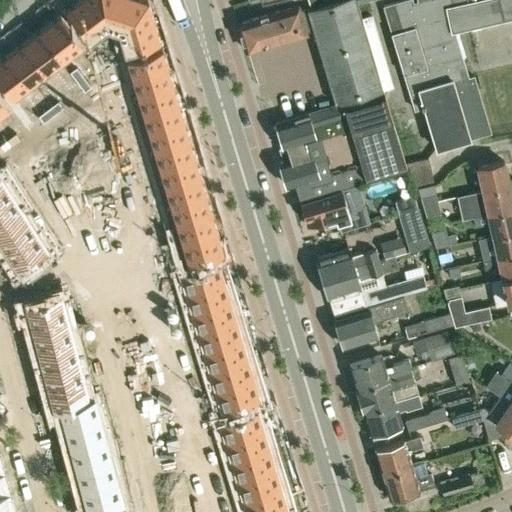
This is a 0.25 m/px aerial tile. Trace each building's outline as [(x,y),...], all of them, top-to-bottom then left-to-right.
[(88,0),(77,0),(66,9),(76,22),(75,22),(78,26),(79,25),(89,38),(106,25),(106,24),(88,0)] [(88,0),(106,24),(106,25),(112,27),(116,15),(120,0),(88,0)] [(120,0),(116,15),(112,27),(117,29),(118,28),(153,17),(147,0),(120,0)] [(356,0),(308,0),(310,6),(307,7),(306,5),(298,8),(297,4),(255,17),(238,22),(246,49),(257,46),(312,29),(335,103),(383,88),(379,74),(375,61),(362,17),(357,3),(356,0)] [(468,77),(454,29),(511,15),(511,0),(416,0),(417,1),(413,2),(412,0),(400,0),(383,5),(414,108),(424,105),(436,148),(490,131),(474,75),(468,77)] [(60,14),(42,27),(64,57),(82,43),(72,30),(73,29),(71,26),(70,26),(60,14)] [(117,29),(124,50),(139,45),(139,46),(144,45),(144,44),(159,39),(153,17),(118,28),(117,29)] [(42,27),(25,40),(47,70),(64,57),(42,27)] [(25,40),(7,53),(30,83),(47,70),(25,40)] [(142,54),(126,58),(132,78),(168,67),(162,48),(146,52),(146,51),(141,53),(142,54)] [(7,53),(0,58),(0,83),(1,84),(2,84),(12,96),(30,83),(7,53)] [(375,61),(379,74),(383,88),(393,86),(384,58),(375,61)] [(168,67),(132,78),(138,96),(173,85),(168,67)] [(173,85),(138,96),(143,115),(179,104),(173,85)] [(342,187),(407,168),(405,162),(397,134),(396,134),(393,123),(383,88),(335,103),(275,121),(287,159),(279,161),(286,184),(293,182),(299,200),(342,187)] [(0,112),(9,106),(0,94),(0,92),(0,112)] [(179,104),(143,115),(149,133),(184,122),(179,104)] [(184,122),(149,133),(154,151),(190,141),(184,122)] [(190,141),(154,151),(160,170),(195,159),(190,141)] [(419,159),(405,162),(407,168),(408,172),(430,167),(428,157),(419,159)] [(195,159),(160,170),(165,188),(201,177),(195,159)] [(483,189),(509,184),(504,160),(478,166),(483,189)] [(430,167),(408,172),(412,185),(433,180),(430,167)] [(0,201),(12,194),(0,175),(0,201)] [(201,177),(165,188),(171,206),(206,196),(201,177)] [(476,215),(511,207),(511,196),(509,184),(483,189),(471,192),(476,215)] [(350,218),(346,205),(341,188),(333,191),(300,201),(301,204),(299,207),(301,214),(304,215),(305,218),(308,218),(310,225),(323,221),(324,226),(337,222),(337,221),(350,218)] [(436,190),(419,194),(421,202),(437,198),(436,190)] [(12,194),(0,201),(0,227),(24,212),(12,194)] [(407,209),(415,207),(412,194),(389,201),(391,208),(393,213),(394,213),(399,212),(407,209)] [(206,196),(171,206),(176,225),(212,214),(206,196)] [(417,203),(418,206),(421,215),(440,210),(437,198),(421,202),(417,203)] [(426,232),(421,215),(418,206),(399,212),(410,249),(429,243),(428,239),(426,232)] [(493,234),(511,229),(511,207),(476,215),(473,216),(475,225),(490,222),(493,234)] [(24,212),(0,227),(0,243),(4,250),(35,230),(24,212)] [(212,214),(176,225),(182,243),(217,233),(212,214)] [(428,239),(446,235),(445,228),(426,232),(428,239)] [(498,256),(511,252),(511,229),(493,234),(478,237),(480,247),(483,259),(498,256)] [(35,230),(4,250),(17,269),(30,260),(31,261),(35,259),(34,257),(48,249),(35,230)] [(217,233),(182,243),(188,263),(203,258),(204,259),(208,258),(208,256),(223,252),(217,233)] [(383,252),(384,257),(405,250),(404,247),(401,235),(380,242),(383,252)] [(428,239),(429,243),(430,247),(448,243),(446,235),(428,239)] [(379,260),(378,259),(375,248),(351,255),(349,247),(317,257),(323,277),(379,260)] [(502,277),(511,275),(511,252),(498,256),(483,259),(485,268),(500,265),(502,277)] [(385,283),(381,271),(397,266),(394,254),(378,259),(379,260),(323,277),(329,296),(361,287),(366,304),(404,292),(429,285),(425,270),(385,283)] [(197,269),(180,274),(186,295),(224,283),(218,263),(201,268),(201,267),(196,268),(197,269)] [(448,267),(451,276),(460,274),(458,265),(448,267)] [(511,275),(502,277),(491,279),(496,303),(511,299),(511,275)] [(224,283),(186,295),(192,314),(230,303),(224,283)] [(443,287),(446,298),(461,295),(458,284),(443,287)] [(378,334),(373,319),(409,309),(404,292),(366,304),(368,309),(336,318),(339,331),(338,333),(340,339),(342,340),(343,344),(378,334)] [(40,299),(24,303),(30,325),(66,315),(60,294),(45,298),(44,296),(40,298),(40,299)] [(446,298),(450,311),(453,323),(454,325),(490,317),(487,305),(464,310),(461,295),(446,298)] [(230,303),(192,314),(198,334),(236,322),(230,303)] [(427,330),(453,323),(450,311),(424,319),(427,330)] [(66,315),(30,325),(36,346),(72,336),(66,315)] [(236,322),(198,334),(203,353),(242,342),(236,322)] [(454,352),(447,329),(425,336),(431,358),(454,352)] [(72,336),(36,346),(41,367),(77,357),(72,336)] [(242,342),(203,353),(209,373),(248,361),(242,342)] [(462,351),(449,355),(457,384),(471,380),(462,351)] [(408,358),(384,365),(381,353),(349,363),(356,386),(411,370),(408,358)] [(77,357),(41,367),(47,388),(83,378),(77,357)] [(511,362),(508,359),(500,372),(505,376),(495,391),(501,395),(511,403),(511,362)] [(248,361),(209,373),(215,392),(254,381),(248,361)] [(363,409),(394,399),(391,388),(415,381),(411,370),(356,386),(363,409)] [(83,378),(47,388),(53,408),(94,397),(94,396),(88,398),(83,378)] [(254,381),(215,392),(221,413),(238,408),(239,409),(243,408),(243,406),(260,401),(254,381)] [(394,399),(363,409),(370,432),(401,422),(397,409),(403,407),(403,409),(421,404),(418,392),(394,399)] [(511,433),(511,403),(501,395),(490,411),(483,406),(479,407),(480,408),(483,419),(489,438),(499,435),(499,434),(504,428),(511,433)] [(94,397),(53,408),(53,409),(59,408),(64,428),(100,418),(94,397)] [(456,427),(483,419),(480,408),(452,416),(456,427)] [(236,418),(219,423),(225,444),(264,432),(258,411),(241,417),(240,415),(236,417),(236,418)] [(418,426),(431,423),(429,416),(428,411),(412,416),(405,418),(406,422),(408,429),(418,426)] [(100,418),(64,428),(70,449),(105,439),(100,418)] [(264,432),(225,444),(231,463),(270,451),(264,432)] [(382,472),(412,463),(408,449),(423,444),(420,434),(375,448),(382,472)] [(105,439),(70,449),(75,469),(111,460),(105,439)] [(270,451),(231,463),(237,483),(275,471),(270,451)] [(111,460),(75,469),(81,490),(117,481),(111,460)] [(412,463),(382,472),(389,495),(390,497),(435,483),(431,473),(430,474),(416,478),(412,463)] [(4,469),(0,469),(0,492),(10,489),(4,469)] [(275,471),(237,483),(243,502),(281,491),(275,471)] [(475,474),(475,472),(440,482),(444,494),(475,484),(474,483),(484,480),(481,472),(475,474)] [(117,481),(81,490),(86,511),(102,508),(103,509),(107,508),(107,507),(122,502),(117,481)] [(10,489),(0,492),(0,511),(12,511),(16,511),(10,489)] [(281,491),(243,502),(245,511),(280,511),(287,510),(281,491)]
